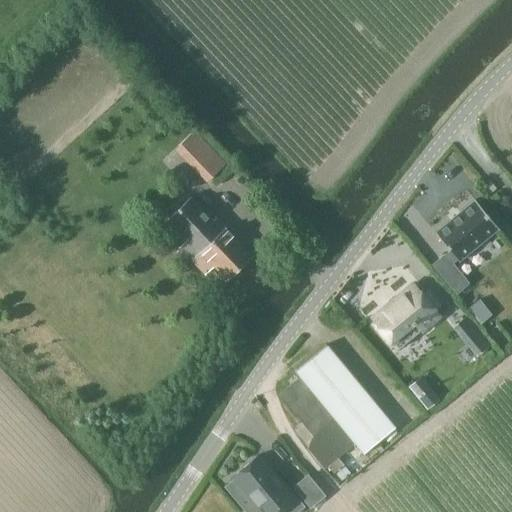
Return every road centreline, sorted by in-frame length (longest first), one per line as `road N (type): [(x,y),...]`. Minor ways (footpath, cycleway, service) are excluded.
road 1 (unclassified): [(165,511),(329,282),(511,63)]
road 2 (track): [(347,511),(286,433),(266,369)]
